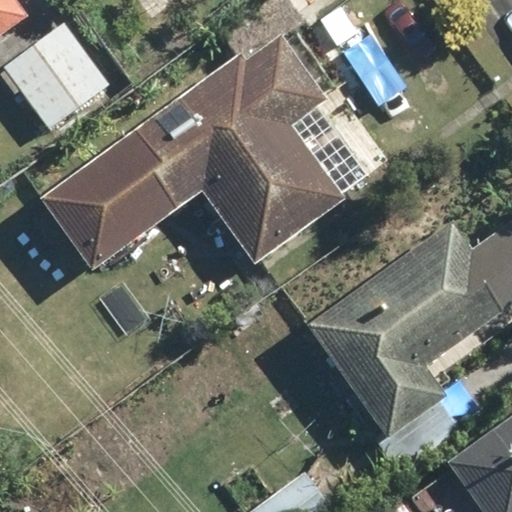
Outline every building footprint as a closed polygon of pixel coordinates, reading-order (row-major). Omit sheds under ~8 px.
[(0,0),(0,33),(29,12),(19,0),(0,0)] [(255,0),(219,28),(239,53),(46,203),(97,269),(202,188),(264,268),(352,200),(337,181),(385,144),(296,31),(312,19),(297,0),(255,0)] [(115,82),(64,20),(4,69),(55,131),(115,82)] [(511,290),(454,218),(305,327),(392,447),(459,398),(426,353),(511,290)] [(511,511),(511,429),(398,511),(511,511)] [(331,511),(334,510),(304,472),(254,511),(331,511)]
